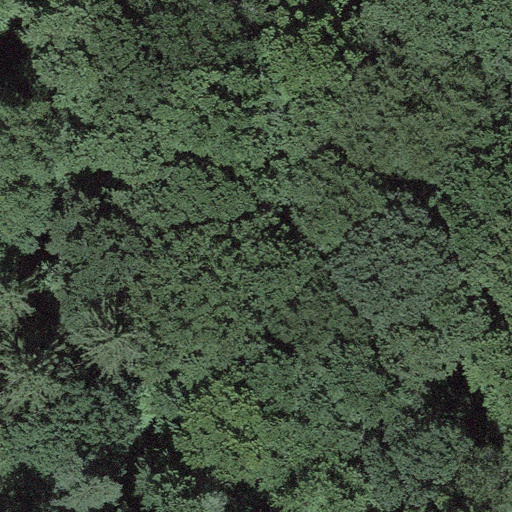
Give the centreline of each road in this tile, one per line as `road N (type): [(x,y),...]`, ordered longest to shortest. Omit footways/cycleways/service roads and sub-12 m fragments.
road 1 (track): [(119,0),(40,511)]
road 2 (track): [(0,330),(85,236)]
